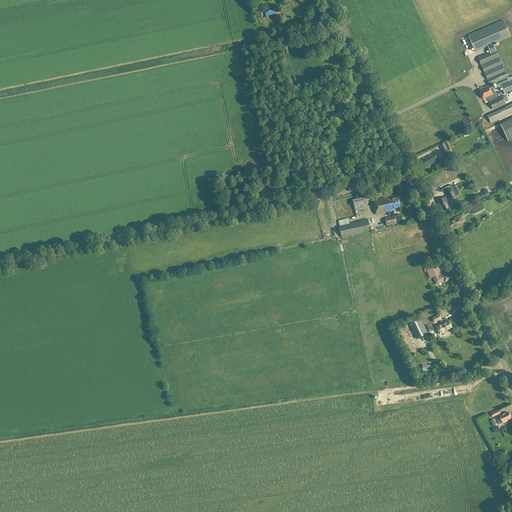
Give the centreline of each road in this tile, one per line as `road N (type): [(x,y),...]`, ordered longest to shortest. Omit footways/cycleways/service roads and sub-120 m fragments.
road 1 (unclassified): [(0,266),(412,175)]
road 2 (tertiary): [(511,383),(412,175)]
road 3 (tertiary): [(412,175),(327,0)]
